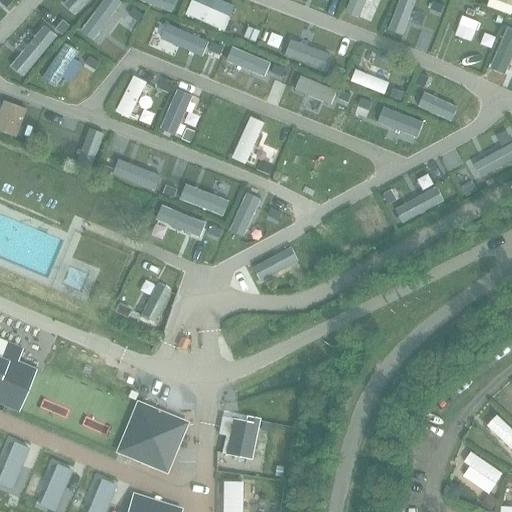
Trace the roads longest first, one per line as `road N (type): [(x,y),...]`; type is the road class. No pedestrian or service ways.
road 1 (unclassified): [(0,310),(167,371),(236,381),(511,244)]
road 2 (unclassified): [(334,511),(355,425),(404,350),(511,266)]
